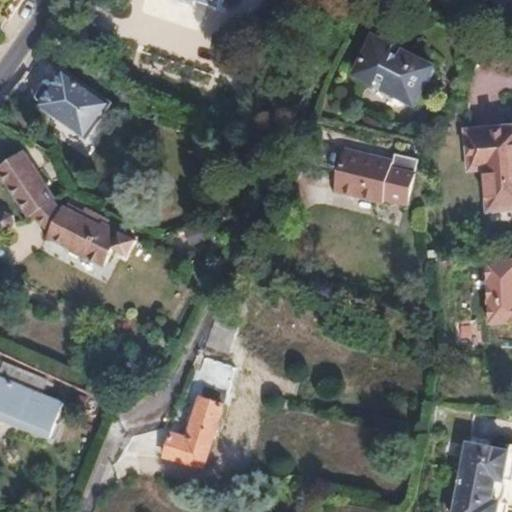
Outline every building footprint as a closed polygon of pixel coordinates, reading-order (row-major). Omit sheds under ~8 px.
[(217,8),(220,0),(175,0),(192,6),(194,0),(217,8)] [(410,113),(432,77),(400,59),(398,62),(391,57),(393,54),(374,43),(373,45),(369,42),(356,64),(360,66),(353,79),(410,113)] [(82,135),(108,98),(64,68),(61,66),(34,103),(82,135)] [(511,204),(511,124),(472,123),(471,158),(486,159),(485,203),(511,204)] [(98,227),(64,207),(60,212),(51,205),(46,201),(49,198),(17,151),(0,161),(0,181),(24,216),(32,209),(53,225),(47,235),(103,266),(120,234),(101,223),(98,227)] [(392,153),(389,162),(340,151),(331,190),(380,202),(381,198),(405,204),(415,158),(392,153)] [(511,318),(511,256),(490,257),(493,320),(511,318)] [(230,353),(238,336),(217,327),(209,345),(230,353)] [(198,469),(230,372),(199,362),(173,438),(165,435),(158,456),(198,469)] [(41,384),(0,367),(0,385),(36,400),(41,384)] [(0,425),(45,443),(58,408),(36,400),(0,385),(0,425)] [(500,511),(502,501),(495,500),(487,498),(490,477),(499,478),(506,480),(511,450),(462,441),(457,475),(461,475),(458,489),(454,488),(449,511),(500,511)] [(495,500),(499,478),(490,477),(487,498),(495,500)]
